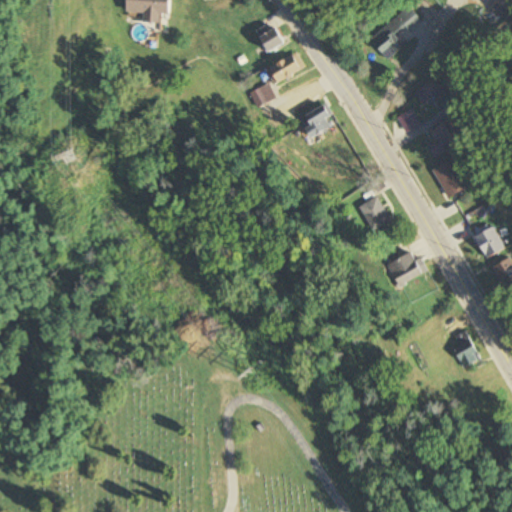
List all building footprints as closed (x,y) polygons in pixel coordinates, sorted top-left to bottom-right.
[(128,0),(128,12),(145,13),(145,22),(163,23),(164,14),(172,15),(173,0),(128,0)] [(388,60),(406,48),(398,35),(421,20),(412,7),(371,35),(388,60)] [(259,30),(270,52),(287,43),(279,27),(271,32),(268,26),(259,30)] [(280,83),(307,68),(298,52),(271,67),(280,83)] [(277,98),(269,83),(250,93),(258,108),(277,98)] [(315,137),(338,127),(328,105),(305,116),(315,137)] [(422,125),(412,109),(398,117),(408,133),(422,125)] [(437,141),(431,142),(433,152),(460,148),(456,124),(435,128),(437,141)] [(450,198),(470,186),(453,158),(433,170),(450,198)] [(373,232),(392,222),(379,197),(361,207),(373,232)] [(476,237),(489,259),(506,249),(494,227),(476,237)] [(426,278),(416,254),(389,265),(399,289),(426,278)] [(511,286),(511,263),(498,263),(498,286),(511,286)] [(482,362),(470,331),(452,339),(465,369),(482,362)]
